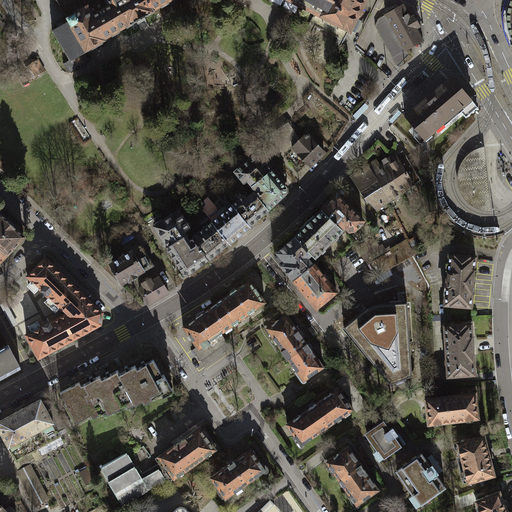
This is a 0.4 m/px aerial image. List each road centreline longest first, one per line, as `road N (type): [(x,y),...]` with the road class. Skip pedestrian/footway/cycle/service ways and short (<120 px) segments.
road 1 (tertiary): [(142,321),(265,238),(466,24)]
road 2 (residential): [(511,428),(499,315),(511,244)]
road 3 (tertiary): [(0,398),(142,321)]
road 4 (residential): [(46,232),(142,321)]
road 5 (residential): [(322,511),(251,413)]
road 6 (residential): [(251,413),(262,400),(233,358),(194,385)]
